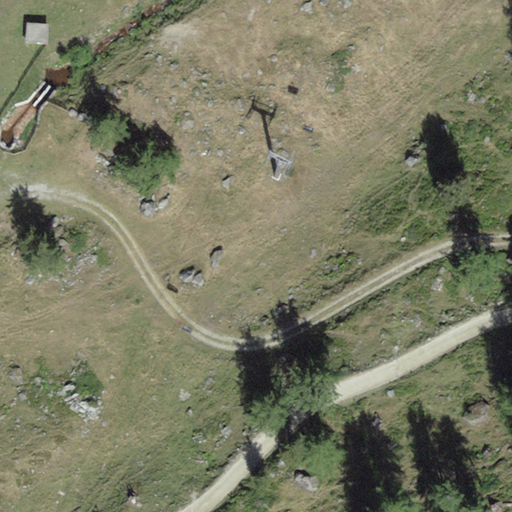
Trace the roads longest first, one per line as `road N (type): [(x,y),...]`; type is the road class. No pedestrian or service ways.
road 1 (track): [(511,238),(421,256),(277,338),(222,343),(176,314),(100,211),(71,195),(21,190)]
road 2 (track): [(195,511),(327,395),(511,316)]
